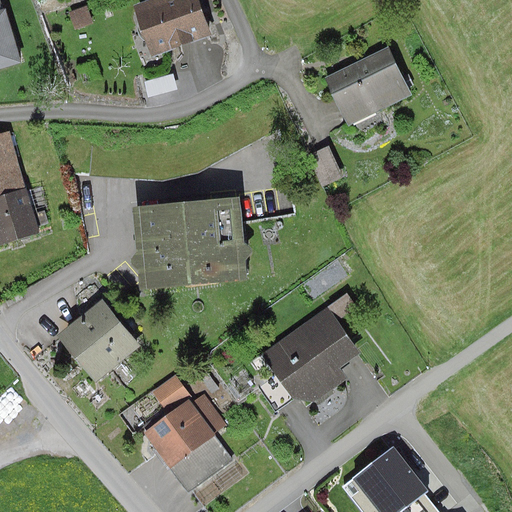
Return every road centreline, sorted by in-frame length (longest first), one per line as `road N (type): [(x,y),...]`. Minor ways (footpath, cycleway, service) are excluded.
road 1 (residential): [(511,325),(258,511)]
road 2 (residential): [(0,116),(158,116),(260,68)]
road 3 (residential): [(150,511),(0,331)]
